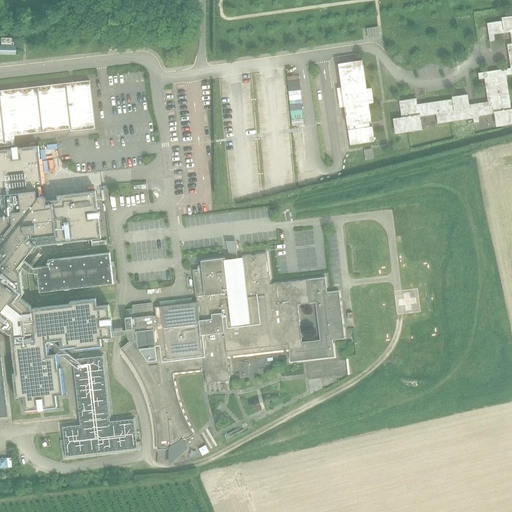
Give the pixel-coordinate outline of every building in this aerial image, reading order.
[(401,119),(394,120),(396,132),(420,128),(419,116),(436,114),(437,123),(473,118),(474,123),(479,122),(478,116),(495,113),(497,125),(511,122),(511,110),(506,75),(511,74),(511,17),(503,18),(503,20),(487,23),(489,41),(495,41),(494,35),(510,32),(511,44),(507,44),(510,68),(478,73),(479,79),(484,78),(488,102),(469,104),(468,94),(451,97),(452,99),(417,104),(416,98),(399,101),(401,119)] [(365,32),(376,30),(375,21),(364,22),(365,32)] [(0,54),(15,55),(15,45),(0,45),(0,54)] [(338,64),(350,145),(374,141),(372,127),(370,127),(369,125),(369,123),(371,122),(369,103),(373,102),(371,88),(366,89),(362,60),(338,64)] [(0,416),(8,416),(0,348),(0,326),(5,330),(9,333),(11,333),(14,357),(16,372),(14,373),(17,399),(24,398),(25,409),(39,408),(43,407),(57,406),(56,394),(63,393),(60,367),(57,368),(56,353),(55,350),(72,364),(73,365),(80,425),(62,427),(66,456),(137,448),(134,418),(110,421),(102,356),(74,359),(73,357),(61,347),(64,347),(75,346),(75,348),(101,345),(100,338),(110,337),(112,337),(112,336),(111,332),(111,331),(108,305),(97,306),(96,299),(70,302),(70,304),(31,309),(31,306),(30,305),(20,298),(22,294),(20,271),(16,268),(19,264),(28,271),(30,273),(37,273),(40,292),(113,283),(109,253),(48,260),(49,266),(33,268),(23,260),(35,245),(101,238),(95,191),(57,196),(47,197),(44,197),(38,146),(38,145),(35,146),(27,147),(18,148),(17,146),(13,147),(13,148),(0,149),(0,146),(15,145),(14,136),(71,129),(71,131),(95,128),(89,80),(0,90),(0,416)] [(226,239),(229,251),(236,250),(236,239),(226,239)] [(128,334),(128,335),(127,335),(128,338),(128,340),(130,340),(120,349),(130,361),(137,373),(144,386),(149,399),(153,413),(156,427),(157,441),(157,449),(167,449),(167,448),(169,448),(169,463),(170,463),(170,461),(171,460),(172,460),(177,456),(182,452),(185,448),(186,448),(186,447),(187,448),(183,440),(185,439),(194,434),(187,423),(183,413),(179,403),(177,396),(175,385),(173,373),(202,370),(202,368),(204,368),(206,383),(230,380),(227,357),(289,349),(290,362),(334,357),(332,340),(344,338),(339,291),(327,292),(325,277),(270,284),(267,253),(242,256),(242,258),(237,259),(236,250),(233,251),(229,251),(230,260),(225,260),(225,258),(201,261),(202,269),(193,270),(197,302),(155,307),(156,316),(153,316),(132,318),(131,317),(125,318),(126,329),(127,329),(127,330),(128,334)] [(146,303),(132,305),(133,313),(152,310),(151,302),(146,303)] [(206,445),(199,449),(202,455),(209,452),(206,445)]
